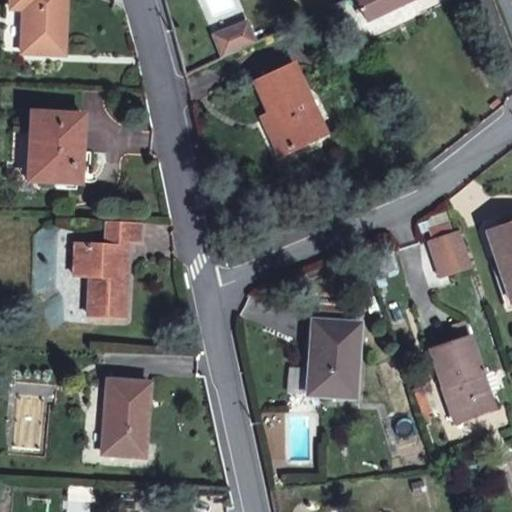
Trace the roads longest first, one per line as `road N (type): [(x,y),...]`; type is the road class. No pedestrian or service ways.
road 1 (residential): [(202,292),(441,208),(511,139)]
road 2 (residential): [(202,292),(140,0)]
road 3 (residential): [(252,511),(202,292)]
